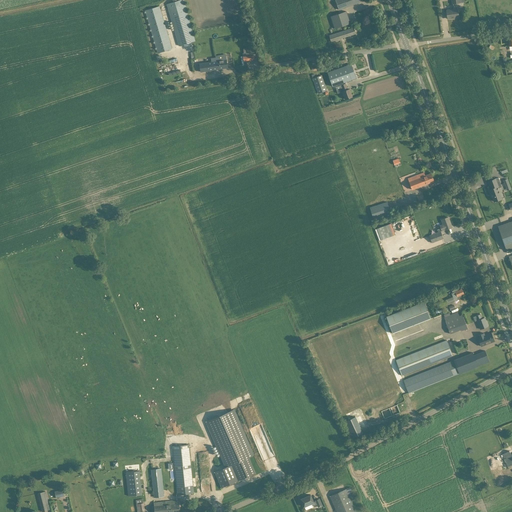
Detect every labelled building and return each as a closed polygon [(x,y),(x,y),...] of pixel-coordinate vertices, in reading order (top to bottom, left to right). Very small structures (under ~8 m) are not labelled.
[(179,0),(167,4),(179,46),(195,41),(183,0),(179,0)] [(335,0),(339,10),(359,2),(358,0),(335,0)] [(454,9),(447,10),(447,14),(448,19),(459,17),(458,12),(457,9),(457,3),(461,3),(460,0),(452,0),(453,4),(454,9)] [(145,10),(158,53),(172,49),(159,6),(145,10)] [(331,16),(335,28),(350,23),(346,11),(331,16)] [(329,35),(331,42),(356,33),(354,27),(329,35)] [(243,53),(244,61),(254,59),(254,55),(251,56),(250,53),(247,53),(247,52),(246,52),(246,50),(247,50),(247,47),(243,48),(244,53),(243,53)] [(212,62),(200,64),(200,67),(201,72),(228,67),(227,63),(227,59),(226,54),(215,56),(216,58),(212,58),(212,62)] [(166,61),(167,67),(177,64),(176,58),(166,61)] [(351,64),(327,72),(332,87),(356,78),(351,64)] [(313,78),(318,94),(327,91),(322,75),(313,78)] [(345,83),(339,85),(341,92),(343,91),(345,99),(348,98),(352,97),(350,89),(348,90),(345,83)] [(355,166),(388,157),(383,139),(350,149),(355,166)] [(412,153),(396,157),(397,163),(400,162),(401,165),(414,162),(412,153)] [(390,161),(357,169),(361,182),(391,175),(389,168),(392,168),(390,161)] [(408,178),(412,190),(430,183),(434,181),(431,173),(425,176),(424,172),(419,174),(408,178)] [(395,177),(362,187),(366,200),(399,191),(395,177)] [(492,177),(488,179),(489,181),(488,181),(491,189),(496,187),(495,185),(496,185),(496,187),(497,186),(499,185),(498,182),(500,181),(498,178),(496,178),(493,180),(492,177)] [(491,189),(488,190),(490,195),(491,194),(494,201),(499,200),(502,198),(498,189),(498,188),(502,187),(501,185),(499,185),(497,186),(496,187),(496,185),(495,185),(496,187),(491,189)] [(380,217),(381,220),(388,218),(387,215),(391,214),(387,202),(370,207),(374,219),(380,217)] [(429,235),(432,243),(444,238),(441,231),(445,230),(452,227),(448,217),(441,220),(443,224),(440,226),(441,228),(437,229),(438,232),(429,235)] [(511,221),(498,226),(507,252),(511,250),(511,221)] [(453,297),(446,299),(448,303),(458,299),(457,297),(462,295),(464,294),(461,287),(460,288),(461,289),(457,291),(455,292),(451,293),(453,297)] [(424,302),(386,316),(393,333),(431,319),(424,302)] [(313,340),(343,411),(401,387),(392,365),(390,359),(395,357),(377,314),(360,321),(363,327),(360,329),(362,335),(361,336),(364,339),(362,339),(371,361),(370,360),(363,370),(367,368),(369,374),(361,384),(338,330),(313,340)] [(459,316),(446,321),(451,334),(461,329),(462,331),(468,328),(463,314),(459,316)] [(480,314),(475,316),(477,320),(480,329),(488,326),(485,318),(482,318),(480,314)] [(478,338),(481,346),(495,341),(494,340),(495,339),(494,337),(493,337),(491,332),(485,335),(484,333),(478,335),(479,337),(478,338)] [(396,360),(402,376),(453,356),(447,340),(396,360)] [(404,380),(409,393),(489,362),(485,351),(476,354),(475,352),(424,372),(404,380)] [(396,405),(381,411),(385,419),(400,413),(396,405)] [(233,409),(207,421),(226,467),(215,472),(222,487),(255,473),(249,457),(253,455),(233,409)] [(344,422),(352,438),(363,433),(356,416),(344,422)] [(173,446),(174,463),(178,494),(193,493),(193,488),(189,444),(173,446)] [(502,454),(508,467),(511,464),(511,454),(509,451),(502,454)] [(151,469),(154,497),(164,496),(161,468),(151,469)] [(126,472),(128,496),(142,494),(139,471),(126,472)] [(330,496),(337,511),(355,511),(349,495),(353,494),(350,487),(330,496)] [(54,491),(56,498),(65,495),(63,489),(54,491)] [(38,493),(42,511),(50,509),(46,491),(38,493)] [(317,504),(319,507),(322,505),(319,499),(316,500),(314,501),(311,495),(305,497),(304,496),(299,498),(301,502),(302,502),(304,506),(312,503),(313,506),(317,504)] [(136,511),(144,511),(143,499),(136,499),(136,511)] [(151,506),(151,511),(174,511),(180,511),(179,503),(177,503),(177,500),(154,502),(154,506),(151,506)]
